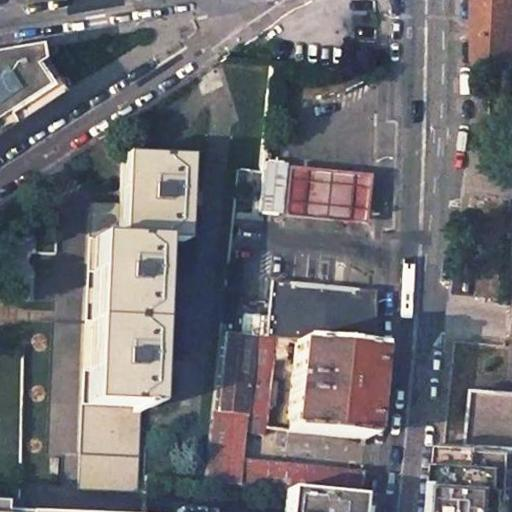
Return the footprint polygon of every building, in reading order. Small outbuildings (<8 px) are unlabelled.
[(511,0),(476,0),(478,59),(493,61),(511,63),(511,0)] [(0,132),(54,98),(37,69),(30,73),(27,68),(31,65),(29,50),(0,55),(0,132)] [(92,207),(82,485),(136,487),(139,407),(150,408),(151,374),(165,375),(165,360),(152,360),(155,289),(169,289),(169,275),(156,274),(157,241),(182,242),(183,206),(197,207),(198,192),(184,191),(185,158),(120,156),(118,208),(92,207)] [(278,215),(283,165),(261,163),(260,171),(255,213),(278,215)] [(368,174),(285,167),(280,217),(362,224),(368,174)] [(247,189),(249,170),(238,169),(235,188),(247,189)] [(269,282),(263,337),(271,338),(287,340),(295,340),(373,348),(374,291),(269,282)] [(358,497),(361,471),(240,459),(242,445),(243,433),(262,436),(263,429),(265,407),(270,357),(271,338),(263,337),(219,332),(205,481),(279,489),(358,497)] [(287,340),(271,338),(270,357),(285,358),(287,340)] [(295,340),(286,431),(364,438),(373,348),(295,340)] [(281,409),(265,407),(263,429),(279,430),(281,409)] [(444,443),(436,511),(510,511),(511,500),(505,499),(508,450),(484,448),(484,446),(475,445),(444,443)] [(356,511),(358,497),(279,489),(277,511),(356,511)]
